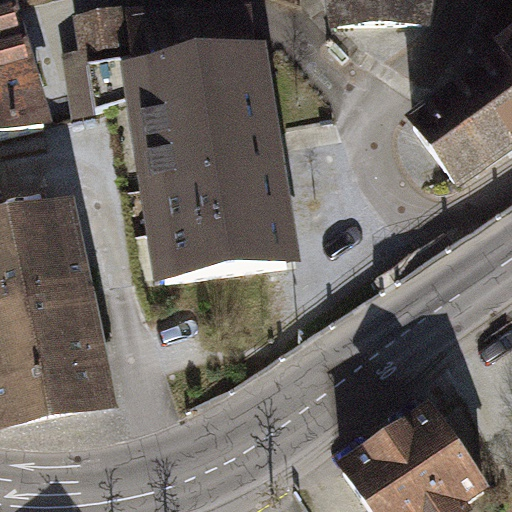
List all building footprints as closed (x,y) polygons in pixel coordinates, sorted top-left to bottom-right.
[(0,0),(0,13),(10,11),(7,0),(0,0)] [(334,0),(339,28),(424,27),(427,0),(334,0)] [(0,141),(45,131),(10,11),(0,13),(0,141)] [(89,57),(121,52),(116,17),(98,20),(81,26),(84,57),(89,57)] [(252,21),(128,23),(132,52),(121,52),(89,57),(92,77),(97,115),(131,105),(140,103),(167,286),(289,270),(258,70),(252,21)] [(416,130),(456,183),(511,143),(511,74),(510,71),(449,116),(444,110),(416,130)] [(97,115),(92,77),(74,80),(79,119),(97,115)] [(0,429),(109,407),(70,213),(0,227),(0,429)] [(432,415),(345,474),(370,511),(464,511),(462,509),(485,493),(432,415)]
